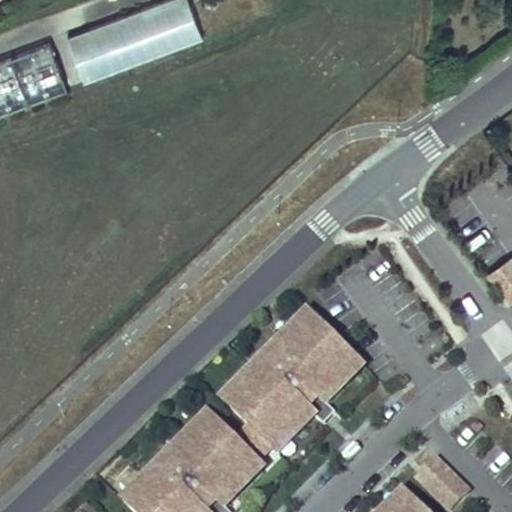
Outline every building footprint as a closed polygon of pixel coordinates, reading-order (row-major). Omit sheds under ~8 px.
[(181,1),(63,43),(79,90),(198,47),(181,1)] [(0,118),(61,96),(45,49),(0,65),(0,118)] [(511,303),(511,257),(511,256),(485,274),(507,307),(511,303)] [(369,372),(307,312),(220,401),(250,432),(238,444),(260,465),(270,455),(279,463),(369,372)] [(208,414),(119,504),(127,511),(230,511),(268,474),(208,414)] [(438,458),(415,480),(447,511),(453,511),(473,492),(438,458)] [(427,511),(404,490),(382,511),(427,511)]
